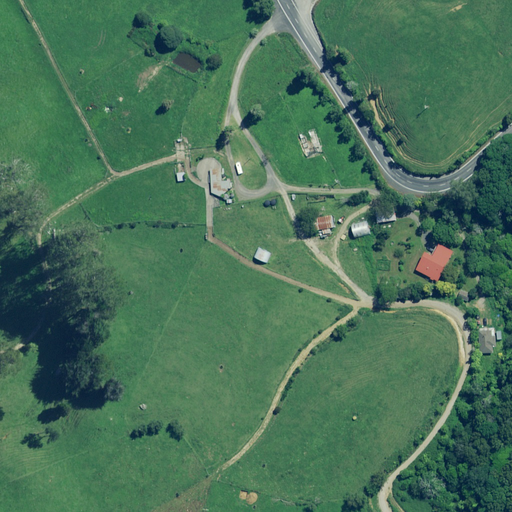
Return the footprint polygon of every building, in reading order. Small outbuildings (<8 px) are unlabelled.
[(320,153),(313,130),(299,134),(306,157),(320,153)] [(223,169),(211,169),(212,193),(221,197),(229,191),(229,189),(232,189),(233,181),(223,181),(223,169)] [(396,221),(395,214),(383,216),(384,222),(396,221)] [(314,231),(323,230),(324,235),(331,233),(330,228),(334,228),(332,216),(312,220),(314,231)] [(370,220),(352,225),(355,237),(373,231),(370,220)] [(454,252),(440,244),(434,256),(426,252),(417,270),(438,282),(454,252)] [(270,253),(260,248),(255,258),(270,264),(271,260),(268,259),(270,253)] [(469,294),(462,290),(458,298),(466,302),(469,294)] [(495,337),(494,328),(478,329),(479,354),(494,353),(494,346),(496,345),(496,337),(495,337)]
